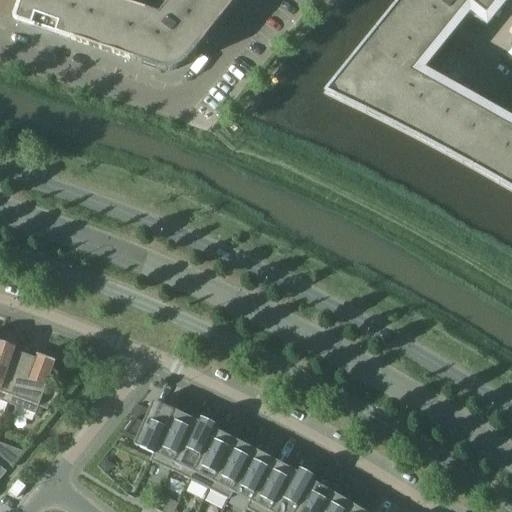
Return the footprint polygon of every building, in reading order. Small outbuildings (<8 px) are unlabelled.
[(21,0),(15,19),(15,20),(15,21),(16,22),(16,23),(17,23),(18,24),(33,29),(54,36),(90,48),(111,55),(159,71),(163,72),(166,72),(170,72),(173,71),(176,70),(180,69),(183,67),(186,64),(189,61),(202,45),(204,42),(215,29),(229,11),(238,0),(172,0),(164,10),(159,16),(148,12),(132,0),(21,0)] [(511,0),(402,0),(326,95),(409,135),(490,179),(511,192),(511,0)] [(0,402),(8,405),(25,356),(15,352),(16,349),(0,343),(0,402)] [(36,360),(25,356),(8,405),(36,415),(39,408),(47,411),(60,395),(46,389),(55,363),(37,356),(36,360)] [(154,455),(174,411),(153,402),(144,423),(135,419),(122,436),(135,442),(134,446),(153,454),(154,455)] [(144,422),(149,411),(137,406),(132,416),(144,422)] [(170,471),(194,420),(174,411),(154,455),(153,454),(150,462),(170,471)] [(214,430),(194,420),(170,471),(189,480),(190,481),(214,430)] [(234,440),(214,430),(190,481),(208,490),(209,490),(234,440)] [(233,494),(232,493),(254,450),(234,440),(209,490),(230,501),(233,494)] [(233,494),(250,502),(251,503),(274,460),(254,450),(232,493),(233,494)] [(99,466),(106,471),(109,467),(109,464),(105,460),(99,466)] [(250,511),(270,511),(293,471),(274,460),(251,503),(250,502),(246,509),(250,511)] [(312,482),(293,471),(270,511),(295,511),(313,482),(312,482)] [(18,481),(9,493),(16,499),(26,487),(18,481)] [(321,511),(332,493),(313,482),(295,511),(321,511)] [(346,511),(351,504),(332,493),(321,511),(346,511)] [(174,511),(178,504),(169,500),(163,511),(174,511)]
